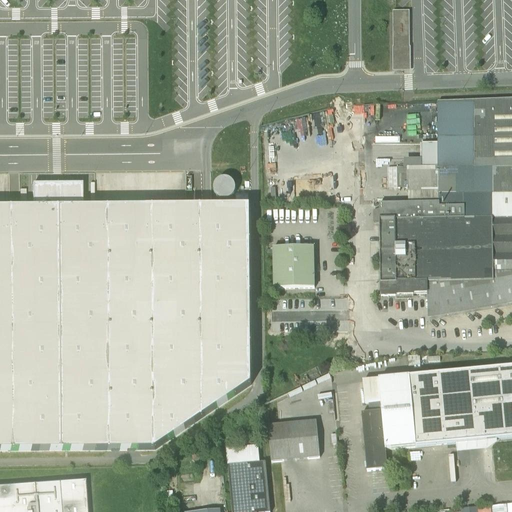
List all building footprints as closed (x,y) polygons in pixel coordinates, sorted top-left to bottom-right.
[(392,13),(394,73),(411,72),(409,12),(392,13)] [(511,101),(438,104),(438,145),(438,169),(439,189),(439,204),(409,205),(379,206),(380,213),(374,213),(374,221),(380,221),(381,298),(396,298),(396,297),(413,296),(413,295),(427,295),(427,285),(439,285),(441,319),(511,306),(511,101)] [(438,169),(438,145),(422,145),(422,160),(422,169),(438,169)] [(388,190),(398,190),(397,169),(388,169),(388,190)] [(407,169),(397,169),(398,190),(407,189),(407,169)] [(408,170),(409,192),(432,192),(432,190),(439,189),(438,169),(422,169),(420,169),(408,169),(408,170)] [(215,187),(214,194),(217,199),(222,202),(228,202),(233,198),(236,193),(234,186),(230,182),(224,181),(218,183),(215,187)] [(82,210),(82,186),(32,187),(33,211),(82,210)] [(409,192),(409,205),(439,204),(439,189),(432,190),(432,192),(409,192)] [(236,197),(236,209),(248,209),(248,197),(236,197)] [(33,211),(0,210),(0,452),(155,451),(251,386),(250,209),(248,209),(236,209),(82,210),(33,211)] [(273,256),(274,290),(315,290),(314,249),(273,249),(273,256)] [(428,321),(441,319),(439,285),(427,285),(427,295),(428,321)] [(511,369),(410,379),(416,449),(456,445),(497,441),(511,439),(511,369)] [(410,379),(379,381),(381,403),(382,413),(386,451),(416,449),(410,379)] [(365,405),(381,403),(379,381),(363,383),(365,405)] [(388,471),(386,451),(382,413),(362,415),(367,473),(388,471)] [(268,428),(272,464),(320,459),(317,423),(268,428)] [(497,441),(456,445),(457,455),(487,452),(498,445),(497,441)] [(227,452),(228,468),(260,465),(258,449),(227,452)] [(232,511),(270,511),(266,464),(260,465),(228,468),(232,511)] [(87,511),(85,483),(0,488),(0,511),(87,511)]
